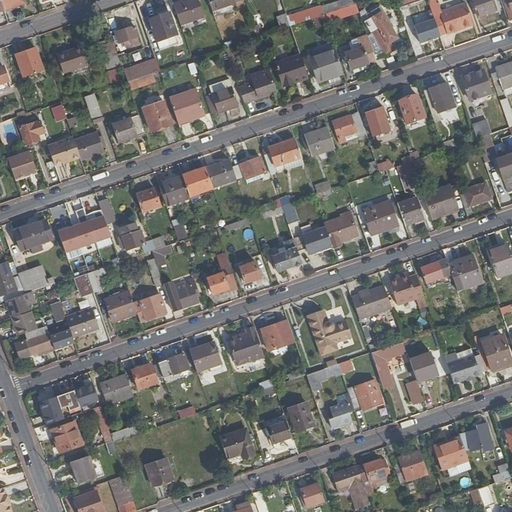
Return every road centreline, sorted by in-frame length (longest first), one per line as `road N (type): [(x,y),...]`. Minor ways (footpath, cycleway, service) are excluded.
road 1 (residential): [(0,214),(511,38)]
road 2 (residential): [(7,390),(511,215)]
road 3 (residential): [(165,511),(511,392)]
road 4 (residential): [(7,390),(52,511)]
